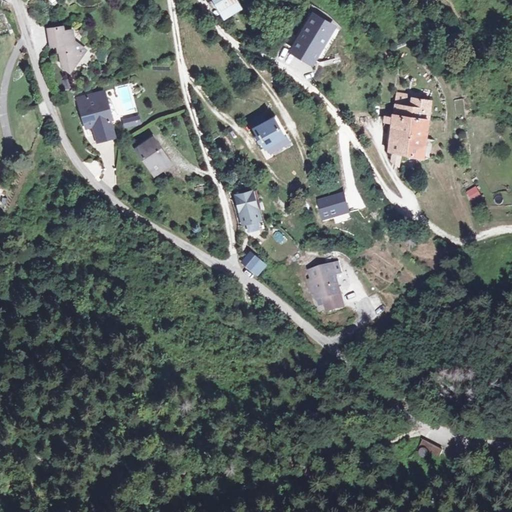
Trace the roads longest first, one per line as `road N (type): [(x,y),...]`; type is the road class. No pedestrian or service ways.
road 1 (residential): [(16,0),(74,162),(144,222),(235,274)]
road 2 (residential): [(235,274),(394,408),(428,429),(488,447)]
road 3 (residential): [(412,209),(383,186),(326,104),(279,62),(227,39),(203,0)]
road 4 (residential): [(170,0),(186,98),(222,198),(235,274)]
road 5 (track): [(396,0),(447,92),(448,171),(473,237)]
